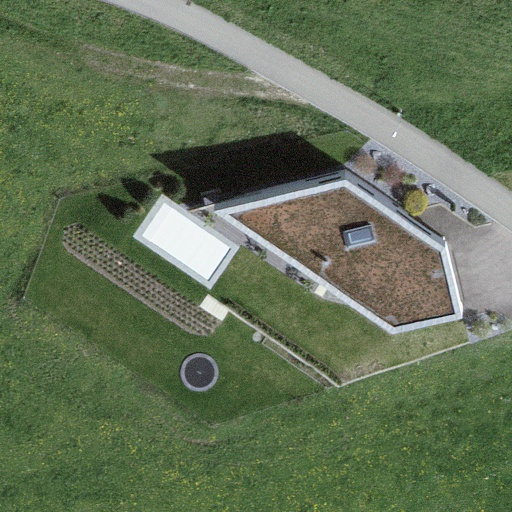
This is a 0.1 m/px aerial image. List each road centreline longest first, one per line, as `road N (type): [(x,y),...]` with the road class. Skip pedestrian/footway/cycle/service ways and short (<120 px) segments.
road 1 (residential): [(133,0),(180,20),(511,218)]
road 2 (track): [(0,9),(125,72),(305,94)]
